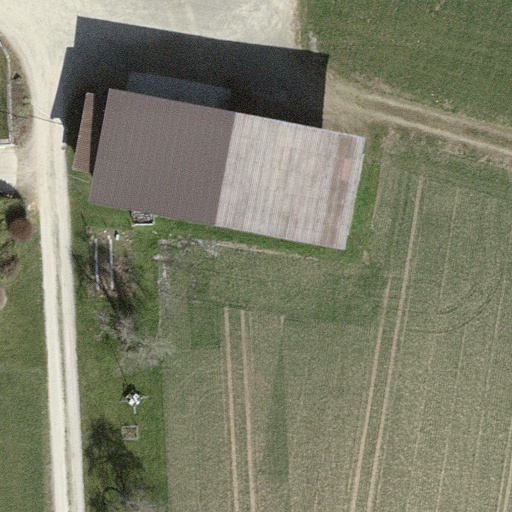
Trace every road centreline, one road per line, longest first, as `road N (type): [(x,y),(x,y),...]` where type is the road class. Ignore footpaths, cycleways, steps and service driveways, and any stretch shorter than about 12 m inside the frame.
road 1 (track): [(45,0),(83,511)]
road 2 (track): [(58,0),(511,149)]
